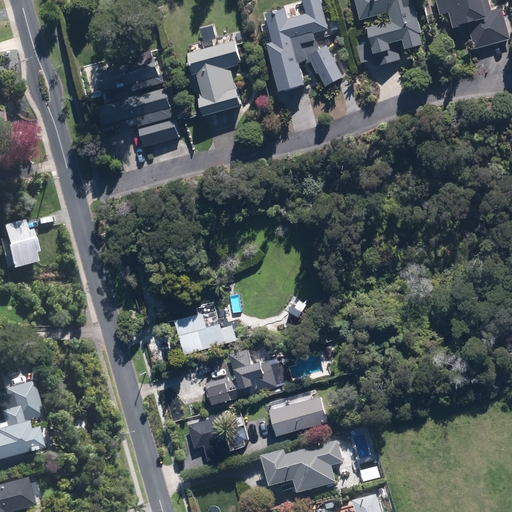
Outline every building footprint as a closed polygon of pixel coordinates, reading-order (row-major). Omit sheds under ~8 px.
[(275,42),(270,44),(282,92),(306,86),(300,63),(311,60),(327,86),(345,75),(328,46),(323,49),(316,32),(329,28),(321,0),(305,0),(308,12),(291,17),(288,7),(268,12),(275,42)] [(426,44),(413,0),(356,0),(361,19),(391,11),(394,21),(369,28),(380,66),(403,60),(398,41),(405,38),(408,48),(426,44)] [(491,12),(487,0),(437,0),(441,15),(450,13),(454,29),(470,24),(476,48),(511,38),(511,35),(505,8),(491,12)] [(238,41),(189,54),(205,115),(244,104),(234,67),(244,64),(238,41)] [(181,137),(158,49),(97,65),(107,103),(101,104),(105,122),(128,116),(130,126),(137,124),(143,147),(181,137)] [(0,112),(0,135),(10,135),(9,112),(0,112)] [(22,220),(0,224),(0,228),(9,269),(37,262),(34,252),(37,251),(32,230),(25,232),(22,220)] [(312,304),(294,297),(288,313),(306,320),(312,304)] [(203,311),(178,317),(187,354),(239,341),(234,321),(221,324),(215,302),(202,305),(203,311)] [(281,387),(274,359),(258,363),(255,349),(231,354),(236,377),(207,383),(211,403),(281,387)] [(0,427),(0,460),(39,449),(33,429),(26,430),(24,422),(41,417),(31,381),(0,390),(0,415),(3,427),(0,427)] [(323,393),(272,406),(278,434),(329,421),(323,393)] [(233,454),(222,414),(191,423),(197,447),(206,444),(210,460),(233,454)] [(342,438),(264,458),(272,488),(297,481),(300,495),(340,485),(335,463),(348,460),(342,438)] [(23,478),(0,484),(0,511),(7,511),(31,506),(23,478)] [(380,511),(375,495),(355,501),(358,511),(380,511)]
